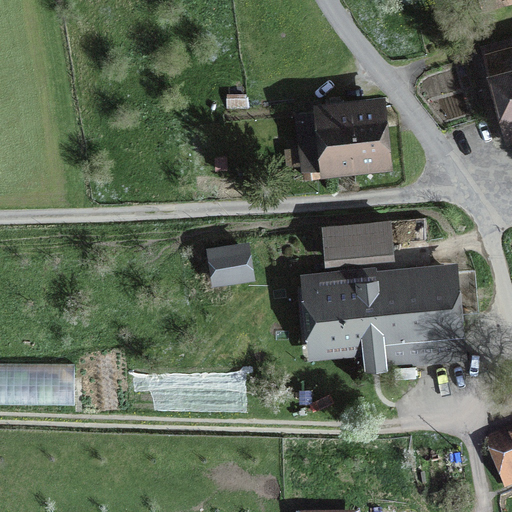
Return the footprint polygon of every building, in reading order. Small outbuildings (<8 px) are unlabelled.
[(511,49),(494,54),(511,127),(511,126),(511,49)] [(299,115),(305,177),(318,176),(316,163),(381,156),(376,107),(299,115)] [(392,250),(389,220),(324,226),(326,256),(392,250)] [(205,250),(211,288),(255,281),(249,243),(205,250)] [(365,339),(367,366),(388,364),(387,361),(438,357),(436,333),(458,331),(455,296),(451,296),(449,273),(316,285),(321,343),(365,339)] [(0,359),(0,401),(76,402),(77,361),(0,359)] [(511,437),(496,444),(510,479),(511,478),(511,437)]
